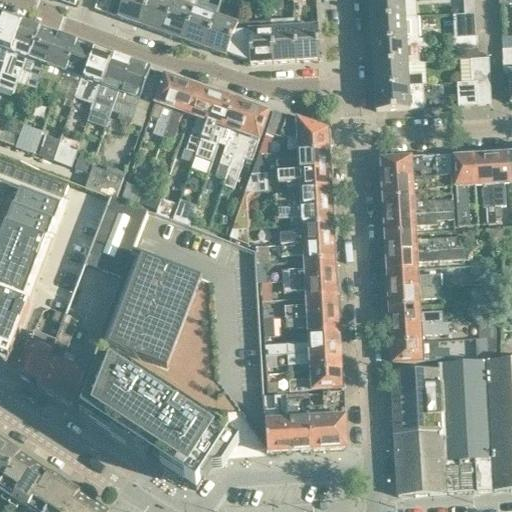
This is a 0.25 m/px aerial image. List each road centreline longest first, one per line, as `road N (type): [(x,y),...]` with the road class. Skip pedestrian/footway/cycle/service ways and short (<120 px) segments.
road 1 (residential): [(378,511),(354,137)]
road 2 (residential): [(16,0),(61,25),(172,64),(211,67),(266,87),(350,83)]
road 3 (residential): [(152,511),(0,403)]
road 4 (residential): [(354,137),(511,128)]
